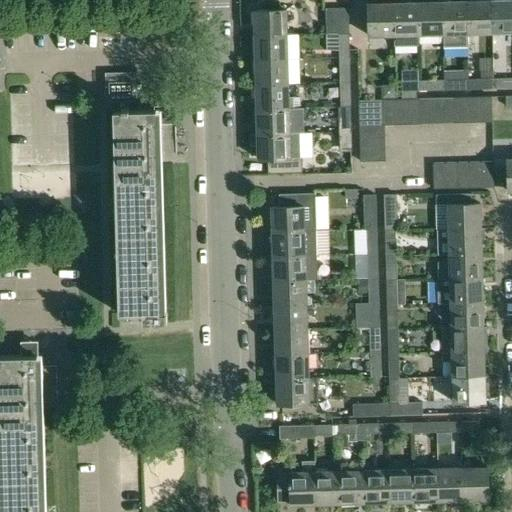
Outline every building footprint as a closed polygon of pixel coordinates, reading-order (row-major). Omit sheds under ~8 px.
[(511,1),(491,2),(492,33),(511,32),(511,1)] [(442,3),(442,34),(443,47),(467,47),(466,34),(466,2),(442,3)] [(491,2),(466,2),(466,34),(492,33),(491,2)] [(442,3),(417,4),(417,35),(442,34),(442,3)] [(393,36),(392,4),(369,5),(369,4),(368,4),(368,37),(370,37),(370,36),(393,36)] [(417,4),(392,4),(393,36),(394,36),(394,45),(417,44),(417,35),(417,4)] [(347,8),(338,8),(338,26),(348,26),(347,8)] [(255,13),(255,36),(286,35),(285,12),(286,12),(286,10),(254,12),(254,13),(255,13)] [(348,34),(339,34),(339,52),(349,51),(348,34)] [(255,36),(256,61),(287,60),(286,35),(255,36)] [(349,58),(339,58),(340,76),(349,76),(349,58)] [(256,61),(257,85),(287,85),(287,60),(256,61)] [(154,106),(154,111),(129,112),(129,103),(136,102),(135,73),(104,74),(105,103),(121,103),(121,112),(113,112),(118,314),(142,314),(142,325),(167,324),(166,312),(161,312),(155,124),(175,123),(174,105),(154,106)] [(511,78),(499,79),(499,89),(511,88),(511,78)] [(468,79),(450,80),(450,90),(468,89),(468,79)] [(493,79),(475,79),(475,89),(493,89),(493,79)] [(443,80),(425,81),(426,91),(443,90),(443,80)] [(419,81),(401,81),(401,91),(419,91),(419,81)] [(349,82),(340,83),(340,101),(350,101),(349,82)] [(287,85),(257,85),(257,110),(288,110),(288,108),(293,108),(293,97),(288,97),(287,85)] [(490,97),(479,98),(480,123),(491,123),(490,97)] [(432,99),(432,124),(444,124),(444,98),(432,99)] [(444,124),(456,123),(455,98),(444,98),(444,124)] [(456,123),(468,123),(467,98),(455,98),(456,123)] [(468,123),(480,123),(479,98),(467,98),(468,123)] [(397,125),(408,125),(408,99),(396,100),(397,125)] [(408,125),(420,124),(420,99),(408,99),(408,125)] [(420,124),(432,124),(432,99),(420,99),(420,124)] [(359,126),(384,125),(383,100),(358,101),(359,126)] [(384,125),(397,125),(396,100),(383,100),(384,125)] [(350,107),(341,108),(341,126),(351,125),(350,107)] [(257,110),(258,134),(289,133),(288,110),(257,110)] [(359,126),(359,137),(384,137),(384,125),(359,126)] [(351,132),(341,132),(342,150),(351,150),(351,132)] [(258,160),(268,159),(268,174),(302,173),(301,133),(289,133),(258,134),(259,158),(258,158),(258,160)] [(359,137),(360,150),(385,150),(384,137),(359,137)] [(385,150),(360,150),(360,162),(385,161),(385,150)] [(492,162),(480,163),(481,188),(493,188),(492,162)] [(445,189),(445,163),(433,164),(433,189),(445,189)] [(457,163),(445,163),(445,189),(457,189),(457,163)] [(468,163),(457,163),(457,189),(469,188),(468,163)] [(468,163),(469,188),(481,188),(480,163),(468,163)] [(281,207),(271,207),(271,209),(272,209),(273,232),(316,231),(328,231),(327,196),(315,197),(315,195),(280,196),(281,207)] [(363,196),(364,230),(367,230),(377,230),(376,195),(363,196)] [(396,195),(384,195),(385,230),(397,230),(396,195)] [(448,206),(448,230),(480,230),(479,205),(480,205),(479,204),(447,205),(447,206),(448,206)] [(377,230),(367,230),(367,248),(367,254),(377,254),(377,248),(377,230)] [(480,254),(480,230),(448,230),(449,255),(480,254)] [(316,231),(273,232),(274,257),(317,257),(329,256),(328,231),(316,231)] [(395,238),(385,238),(386,257),(396,256),(395,238)] [(377,254),(367,254),(368,272),(378,272),(377,254)] [(442,262),(437,262),(437,279),(450,279),(481,278),(480,254),(449,255),(442,255),(442,262)] [(274,257),(274,282),(315,281),(315,280),(317,280),(317,257),(274,257)] [(396,262),(386,262),(386,281),(396,280),(396,262)] [(437,279),(435,279),(436,304),(450,303),(482,302),(481,278),(450,279),(437,279)] [(378,279),(368,279),(369,297),(379,297),(378,279)] [(315,292),(315,281),(274,282),(275,306),(306,305),(306,292),(315,292)] [(397,287),(386,287),(387,305),(397,305),(397,287)] [(482,302),(450,303),(436,304),(436,316),(441,317),(441,328),(482,327),(482,302)] [(379,303),(369,304),(369,321),(379,321),(379,303)] [(276,330),(307,330),(306,305),(275,306),(276,330)] [(397,312),(387,312),(388,330),(398,330),(397,312)] [(482,327),(441,328),(442,352),(483,351),(488,351),(487,338),(483,338),(482,327)] [(380,328),(370,328),(370,346),(380,346),(380,328)] [(276,330),(277,355),(307,354),(307,330),(276,330)] [(398,336),(388,336),(388,354),(398,354),(398,336)] [(484,375),(483,351),(442,352),(443,376),(452,376),(484,375)] [(380,352),(370,352),(371,370),(381,370),(380,352)] [(308,378),(307,354),(277,355),(277,379),(308,378)] [(37,355),(21,356),(0,356),(0,511),(40,511),(36,357),(37,357),(37,355)] [(398,361),(388,361),(389,379),(399,379),(398,361)] [(484,375),(452,376),(453,401),(452,401),(452,402),(485,402),(485,400),(484,400),(484,375)] [(308,378),(277,379),(278,403),(277,404),(277,405),(318,404),(317,379),(308,379),(308,378)] [(389,403),(387,403),(388,416),(422,415),(422,402),(399,403),(399,379),(389,379),(389,403)] [(388,416),(387,403),(352,405),(352,417),(388,416)] [(454,422),(437,422),(437,432),(455,432),(454,422)] [(479,422),(461,422),(462,432),(479,431),(479,422)] [(406,423),(388,424),(388,433),(406,433),(406,423)] [(430,423),(412,423),(412,433),(430,432),(430,423)] [(357,424),(339,425),(339,435),(357,434),(357,424)] [(381,424),(363,424),(363,434),(381,434),(381,424)] [(332,425),(314,426),(314,435),(332,435),(332,425)] [(315,438),(314,435),(314,426),(280,426),(280,439),(315,438)] [(339,461),(339,472),(340,503),(365,503),(364,471),(364,460),(339,461)] [(303,463),(303,473),(291,473),(290,473),(278,473),(279,502),(290,501),(291,505),(292,505),(292,504),(315,504),(315,473),(315,463),(303,463)] [(486,468),(461,469),(462,500),(486,500),(487,500),(487,468),(486,468)] [(461,469),(437,470),(437,501),(462,500),(461,469)] [(413,501),(413,470),(389,471),(389,502),(413,501)] [(437,470),(413,470),(413,501),(437,501),(437,470)] [(389,502),(389,471),(364,471),(365,503),(389,502)] [(340,503),(339,472),(315,473),(315,504),(340,503)]
